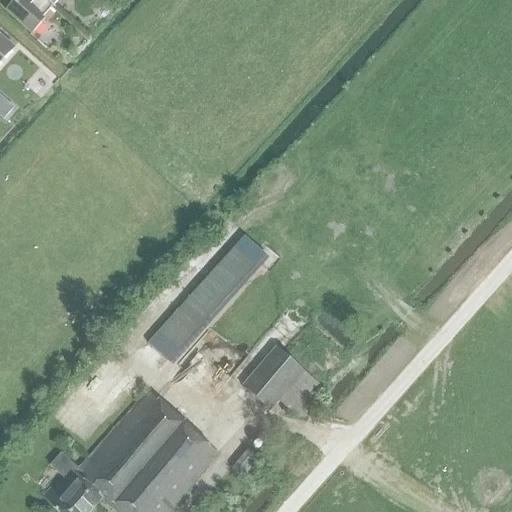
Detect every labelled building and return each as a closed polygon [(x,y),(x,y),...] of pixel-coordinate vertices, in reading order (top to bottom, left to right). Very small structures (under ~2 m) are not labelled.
[(52,7),(43,0),(9,0),(19,9),(11,18),(30,35),(43,21),(41,19),(52,7)] [(0,62),(11,50),(0,39),(0,62)] [(47,92),(57,80),(45,71),(35,83),(47,92)] [(0,97),(0,117),(1,119),(11,106),(0,97)] [(244,237),(147,343),(171,364),(267,258),(244,237)] [(422,342),(401,366),(410,374),(432,350),(422,342)] [(321,388),(276,349),(241,389),(268,412),(278,402),(296,417),(297,415),(300,418),(309,408),(306,405),(321,388)] [(89,511),(101,499),(112,510),(114,511),(168,511),(217,455),(147,392),(78,470),(68,461),(59,453),(47,466),(57,474),(60,478),(41,499),(55,511),(89,511)] [(263,465),(247,451),(230,469),(247,483),(263,465)]
